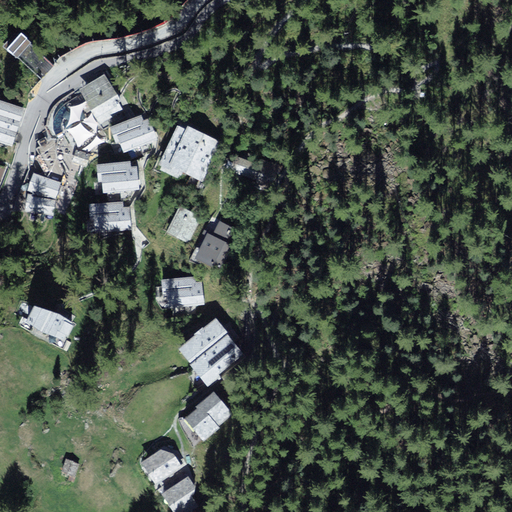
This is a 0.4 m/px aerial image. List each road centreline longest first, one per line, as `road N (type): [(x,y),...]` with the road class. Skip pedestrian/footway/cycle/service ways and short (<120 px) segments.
road 1 (track): [(52,80),(169,45),(218,0)]
road 2 (track): [(199,0),(164,33),(94,48),(52,80)]
